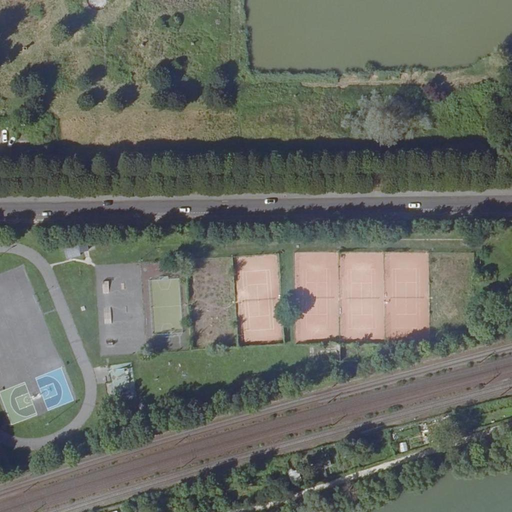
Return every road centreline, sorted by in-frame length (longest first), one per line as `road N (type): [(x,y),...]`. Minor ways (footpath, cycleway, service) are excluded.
road 1 (secondary): [(0,211),(511,202)]
road 2 (track): [(511,63),(471,76),(371,83),(176,86),(145,92),(62,151),(30,152)]
